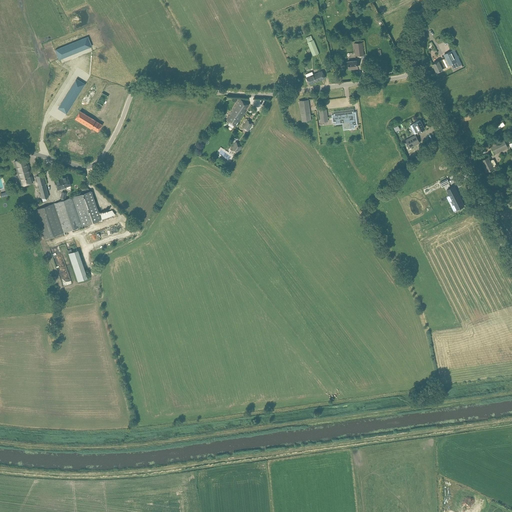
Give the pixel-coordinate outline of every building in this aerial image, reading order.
[(88,37),(55,50),(59,59),(92,46),(88,37)] [(311,37),(306,39),(313,55),(318,53),(313,40),(312,40),(311,37)] [(354,43),(355,56),(363,55),(362,42),(354,43)] [(438,61),(436,62),(432,64),(436,72),(451,65),(453,69),(461,64),(454,50),(444,55),(446,60),(443,61),(442,59),(438,61)] [(348,69),(357,68),(356,61),(347,61),(348,69)] [(309,84),(324,78),(322,71),(313,75),(312,72),(305,74),(309,84)] [(76,78),(58,108),(67,114),(85,84),(76,78)] [(100,87),(93,99),(97,101),(97,102),(103,106),(108,96),(106,95),(108,92),(100,87)] [(236,126),(245,112),(244,111),(248,105),(240,99),(226,120),(236,126)] [(302,121),(311,120),(308,100),(299,101),(302,121)] [(80,111),(75,119),(91,129),(92,128),(98,131),(102,124),(80,111)] [(349,122),(350,129),(355,128),(354,125),(357,125),(355,112),(353,112),(353,111),(350,112),(348,113),(348,112),(334,114),(334,115),(331,115),(332,122),(335,122),(335,124),(349,122)] [(248,131),(253,123),(247,120),(242,128),(248,131)] [(424,128),(420,120),(413,123),(410,125),(414,134),(418,132),(424,128)] [(496,131),(505,125),(503,121),(494,127),(496,131)] [(419,143),(415,135),(404,141),(408,148),(419,143)] [(504,139),(490,146),(494,154),(508,147),(504,139)] [(242,146),(236,142),(230,149),(237,154),(242,146)] [(26,157),(14,161),(23,186),(35,182),(26,157)] [(493,159),(490,161),(488,157),(482,160),(486,167),(484,168),(486,172),(494,168),(493,168),(496,166),(497,165),(494,160),(493,159)] [(43,174),(36,176),(42,198),(45,198),(49,197),(43,174)] [(55,181),(58,190),(71,186),(70,183),(71,182),(70,180),(68,180),(68,177),(60,180),(60,179),(55,181)] [(455,186),(448,190),(458,209),(465,206),(455,186)] [(87,192),(71,198),(81,226),(100,219),(99,215),(90,191),(87,192)] [(62,201),(53,204),(63,232),(81,226),(71,198),(65,200),(65,197),(66,193),(62,193),(61,197),(62,201)] [(53,204),(34,211),(42,232),(44,239),(63,232),(53,204)] [(103,231),(91,236),(93,241),(105,236),(103,231)] [(69,252),(77,281),(87,279),(79,250),(69,252)]
